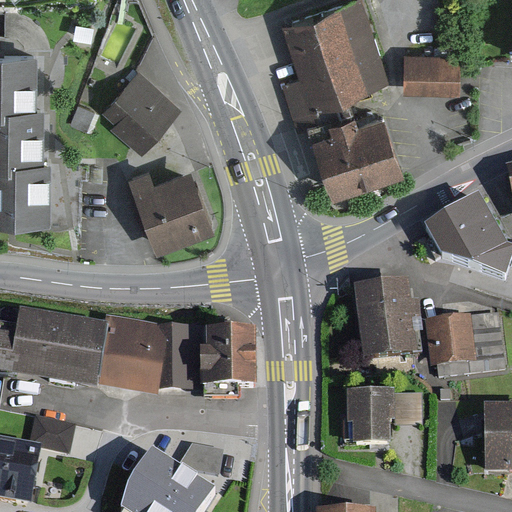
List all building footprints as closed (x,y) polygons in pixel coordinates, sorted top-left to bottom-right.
[(363,3),(286,26),(303,79),(282,85),(296,129),(350,113),(345,94),(388,81),(363,3)] [(37,107),(38,53),(0,53),(0,111),(7,112),(7,106),(37,107)] [(459,60),(405,59),(404,96),(458,97),(459,60)] [(101,113),(142,149),(177,108),(136,73),(101,113)] [(378,104),(313,125),(334,193),(399,172),(378,104)] [(93,112),(77,105),(70,124),(86,130),(93,112)] [(43,161),(45,107),(37,107),(7,106),(7,112),(0,111),(0,167),(14,168),(14,160),(43,161)] [(0,222),(49,224),(51,161),(43,161),(14,160),(14,168),(0,167),(0,222)] [(158,250),(214,228),(190,169),(155,183),(149,168),(128,177),(158,250)] [(479,202),(426,232),(438,254),(441,259),(505,283),(511,262),(511,252),(507,249),(479,202)] [(354,291),(361,362),(417,356),(415,340),(425,340),(421,306),(409,308),(407,285),(354,291)] [(0,326),(0,374),(73,386),(156,399),(157,390),(166,337),(166,334),(111,325),(110,332),(15,317),(13,329),(0,326)] [(499,317),(429,325),(434,369),(439,368),(440,378),(506,371),(499,317)] [(157,390),(254,391),(254,363),(255,337),(166,337),(157,390)] [(423,393),(350,394),(351,445),(380,445),(391,445),(391,423),(423,423),(423,393)] [(511,402),(485,403),(486,473),(511,472),(511,402)] [(36,418),(29,449),(40,452),(70,458),(77,426),(36,418)] [(0,503),(29,509),(40,452),(29,449),(0,443),(0,503)] [(192,448),(179,469),(219,477),(224,454),(192,448)] [(204,511),(215,496),(180,474),(153,456),(128,495),(123,511),(204,511)]
